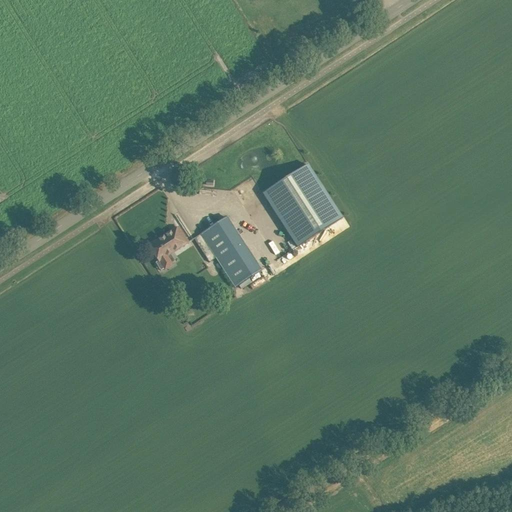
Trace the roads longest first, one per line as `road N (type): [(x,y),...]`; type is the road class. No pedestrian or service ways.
road 1 (tertiary): [(0,269),(425,0)]
road 2 (track): [(511,381),(304,511)]
